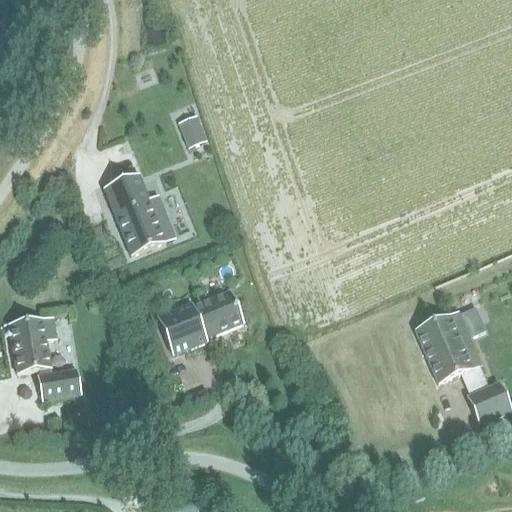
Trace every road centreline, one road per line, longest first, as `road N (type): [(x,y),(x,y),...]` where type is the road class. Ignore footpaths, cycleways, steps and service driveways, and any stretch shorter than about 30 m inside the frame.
road 1 (unclassified): [(0,196),(58,107),(82,36),(81,0)]
road 2 (unclassified): [(313,511),(250,474),(182,456),(109,465)]
road 3 (unclassified): [(109,465),(111,456),(216,414),(219,394)]
road 4 (unclassified): [(107,0),(108,72),(90,129)]
